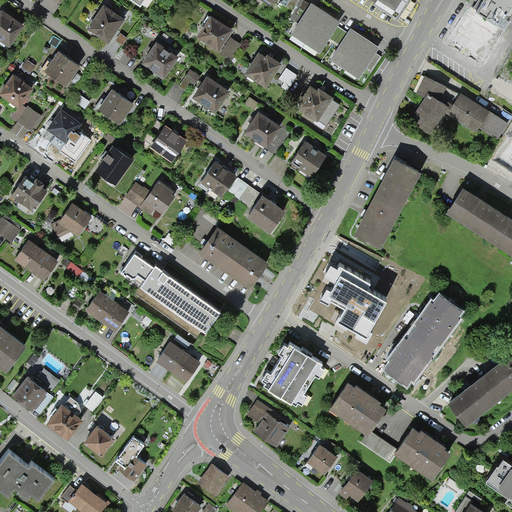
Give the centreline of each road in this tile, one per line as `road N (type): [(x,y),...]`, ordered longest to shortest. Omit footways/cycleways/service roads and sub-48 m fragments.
road 1 (residential): [(23,0),(327,215)]
road 2 (residential): [(267,321),(0,131)]
road 3 (residential): [(511,420),(480,441),(460,436),(275,308)]
road 4 (residential): [(0,274),(216,425)]
road 5 (residential): [(213,0),(383,110)]
road 6 (residential): [(146,509),(0,396)]
road 7 (residential): [(373,129),(511,190)]
road 8 (residential): [(216,425),(231,446),(318,511)]
